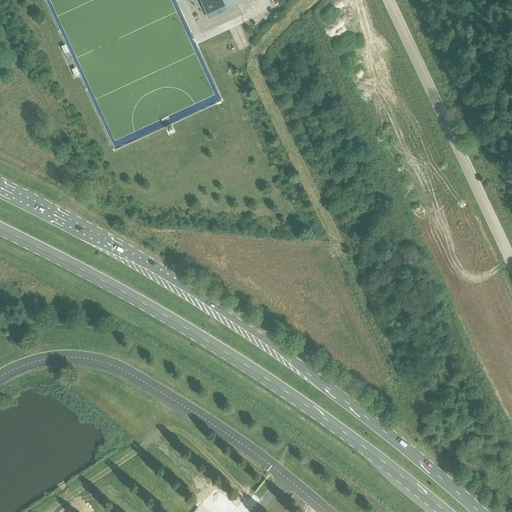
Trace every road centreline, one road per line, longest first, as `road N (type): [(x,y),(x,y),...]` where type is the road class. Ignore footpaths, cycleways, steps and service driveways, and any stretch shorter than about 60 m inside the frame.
road 1 (primary): [(478,511),(264,343),(149,268),(0,188)]
road 2 (primary): [(0,231),(180,325),(304,406),(439,511)]
road 3 (track): [(310,0),(253,63),(351,274)]
road 4 (unclassified): [(511,261),(388,0)]
